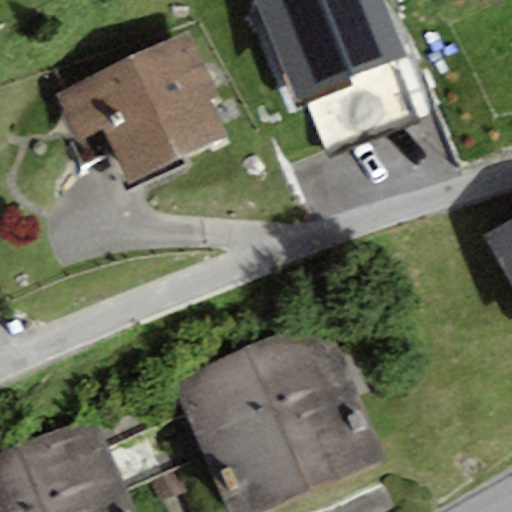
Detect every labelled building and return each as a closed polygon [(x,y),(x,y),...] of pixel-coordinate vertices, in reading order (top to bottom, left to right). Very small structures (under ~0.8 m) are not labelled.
[(407,57),(383,0),(253,0),(296,103),(407,57)] [(190,33),(55,94),(78,143),(103,131),(130,185),(225,136),(209,100),(219,96),(190,33)] [(511,223),(481,241),(511,294),(511,223)] [(175,380),(229,511),(266,511),(386,462),(326,317),(175,380)] [(135,511),(94,418),(0,459),(0,511),(135,511)]
